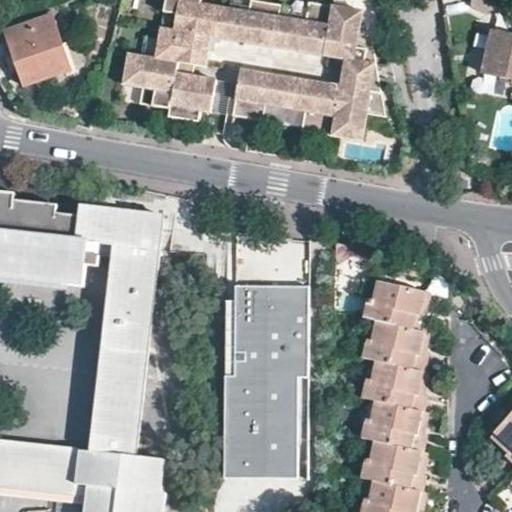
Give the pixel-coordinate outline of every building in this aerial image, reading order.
[(200,107),(209,108),(215,76),(191,72),(175,69),(177,58),(193,61),(204,63),(210,33),(246,39),(248,33),(273,37),(271,44),(296,48),(297,42),(322,46),(321,53),(344,57),(375,62),(369,30),(358,28),(361,9),(351,7),(331,3),(313,0),(307,0),(304,18),(278,13),(280,1),(273,0),(248,0),(248,8),(228,5),(202,0),(164,0),(163,7),(176,10),(173,26),(160,24),(158,34),(155,53),(140,51),(127,48),(122,80),(141,84),(138,100),(169,106),(167,114),(198,119),(200,107)] [(163,7),(160,24),(173,26),(176,10),(163,7)] [(52,15),(6,32),(25,86),(71,69),(52,15)] [(511,33),(491,29),(483,73),(511,78),(511,33)] [(143,31),(140,51),(155,53),(158,34),(143,31)] [(248,33),(246,39),(271,44),(273,37),(248,33)] [(322,46),(297,42),(296,48),(321,53),(322,46)] [(344,57),(339,84),(352,86),(355,72),(377,76),(375,62),(344,57)] [(191,72),(193,61),(177,58),(175,69),(191,72)] [(360,139),(365,112),(384,116),(377,76),(355,72),(352,86),(339,84),(319,80),(313,85),(306,83),(307,78),(271,72),(270,77),(264,76),(259,70),(240,66),(232,112),(257,117),(260,101),(281,105),(303,109),(300,124),(299,129),(329,134),(360,139)] [(232,79),(215,76),(209,108),(225,111),(232,79)] [(119,97),(138,100),(141,84),(122,80),(119,97)] [(260,101),(257,117),(278,121),(281,105),(260,101)] [(303,109),(281,105),(278,121),(300,124),(303,109)] [(384,116),(365,112),(362,127),(387,131),(384,116)] [(0,231),(80,241),(82,216),(58,214),(59,205),(15,201),(17,193),(0,191),(0,231)] [(121,213),(111,193),(83,209),(121,213)] [(137,457),(162,218),(121,213),(83,209),(82,216),(80,241),(0,231),(0,279),(84,289),(89,243),(117,247),(93,452),(0,441),(0,486),(84,496),(81,511),(162,511),(164,496),(159,496),(163,460),(137,457)] [(186,285),(187,266),(170,265),(170,274),(163,274),(160,333),(184,334),(185,314),(185,297),(186,285)] [(368,297),(364,318),(376,321),(424,330),(428,315),(420,313),(421,307),(427,307),(429,292),(376,281),(373,298),(368,297)] [(308,288),(240,287),(237,477),(304,478),(308,288)] [(429,331),(424,330),(376,321),(373,339),(368,337),(364,358),(376,360),(425,371),(428,354),(419,353),(421,346),(426,347),(429,331)] [(428,371),(425,371),(376,360),(372,379),(367,378),(363,397),(375,399),(423,409),(427,393),(419,391),(420,385),(426,385),(428,371)] [(427,410),(423,409),(375,399),(372,418),(365,416),(361,437),(374,440),(423,449),(427,433),(419,432),(420,424),(424,425),(427,410)] [(504,453),(511,459),(511,412),(491,435),(502,447),(507,441),(511,446),(504,453)] [(427,450),(423,449),(374,440),(370,456),(366,456),(361,477),(374,480),(422,489),(426,473),(418,472),(419,464),(424,464),(427,450)] [(425,490),(422,489),(374,480),(371,497),(365,495),(361,511),(423,511),(417,511),(418,504),(422,504),(425,490)] [(251,482),(251,498),(272,498),(272,482),(251,482)]
